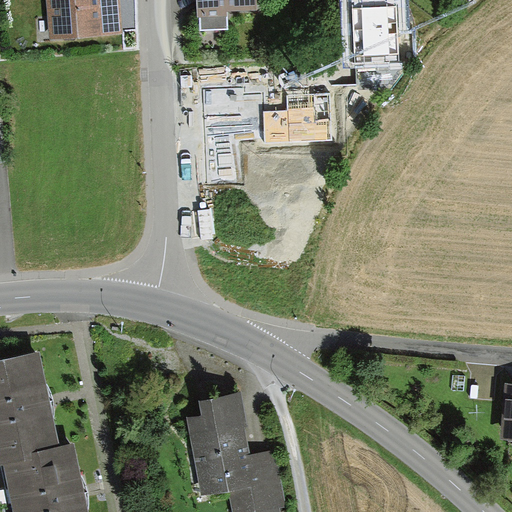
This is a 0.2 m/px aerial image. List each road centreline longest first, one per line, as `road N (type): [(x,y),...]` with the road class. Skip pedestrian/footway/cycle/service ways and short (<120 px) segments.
road 1 (residential): [(154,306),(164,233),(157,0)]
road 2 (tertiary): [(483,511),(279,354)]
road 3 (residential): [(511,353),(317,337),(284,343),(279,354)]
road 4 (tertiary): [(154,306),(83,296),(0,298)]
road 5 (tertiary): [(279,354),(203,317),(154,306)]
